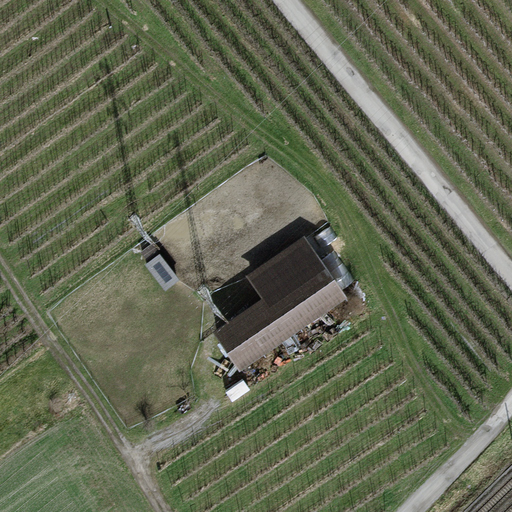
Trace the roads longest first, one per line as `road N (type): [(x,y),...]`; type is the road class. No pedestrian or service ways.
road 1 (unclassified): [(511,277),(281,0)]
road 2 (track): [(0,266),(165,511)]
road 3 (unclassified): [(393,511),(511,381)]
